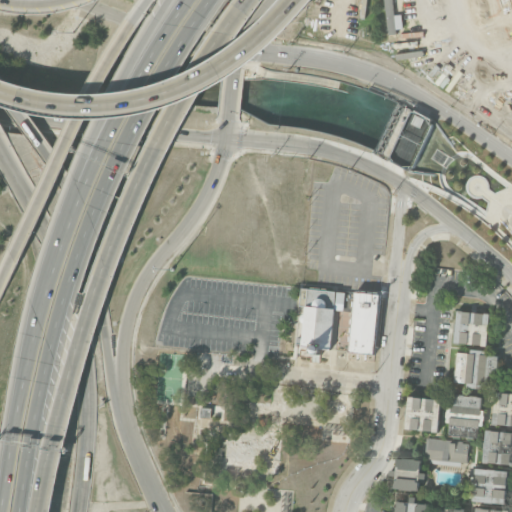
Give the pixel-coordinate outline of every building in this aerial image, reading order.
[(301,287),(345,292),(343,310),(335,309),(331,349),(321,348),(320,354),(309,353),(310,347),(297,345),(298,337),(302,337),(304,322),(301,321),(301,320),(300,319),(300,318),(300,316),(301,315),(302,314),(305,314),(306,306),(300,305),(301,287)] [(347,351),(353,291),(379,293),(372,354),(347,351)] [(453,343),(457,310),(490,313),(486,347),(453,343)] [(471,352),(471,348),(486,350),(486,354),(499,355),(495,386),(482,384),(482,389),(467,387),(467,383),(454,381),(458,351),(471,352)] [(511,426),(492,424),(496,391),(511,392),(511,426)] [(483,426),(478,425),(477,438),(448,435),(450,422),(445,421),(447,407),(452,408),(453,393),(482,396),(480,411),(485,411),(483,426)] [(406,428),(410,395),(441,399),(437,431),(406,428)] [(199,416),(200,406),(211,407),(210,417),(199,416)] [(511,465),(483,462),(486,429),(511,431),(511,465)] [(425,458),(427,437),(469,442),(467,463),(425,458)] [(390,476),(391,469),(396,469),(398,457),(422,460),(420,472),(426,473),(425,480),(419,479),(418,491),(394,488),(396,477),(390,476)] [(473,500),(477,467),(510,470),(506,504),(473,500)] [(417,502),(428,503),(426,511),(395,511),(397,500),(409,501),(410,496),(417,497),(417,502)] [(447,507),(447,503),(452,504),(452,507),(465,509),(464,511),(434,511),(435,506),(447,507)]
